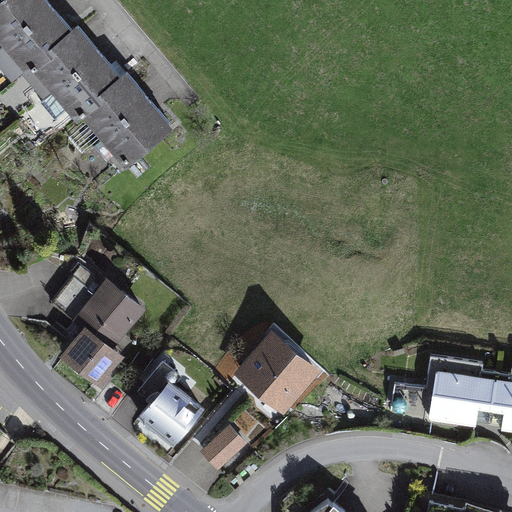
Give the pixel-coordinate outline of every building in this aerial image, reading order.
[(0,0),(0,50),(45,105),(53,98),(81,133),(87,128),(129,178),(184,133),(134,73),(125,80),(81,27),(75,31),(49,0),(0,0)] [(146,314),(82,265),(53,302),(86,328),(58,364),(98,394),(125,359),(117,353),(146,314)] [(281,418),(315,374),(271,340),(237,384),(281,418)] [(426,426),(511,435),(511,368),(434,359),(426,426)] [(206,410),(168,385),(136,433),(174,459),(206,410)] [(219,472),(245,448),(229,432),(203,456),(219,472)] [(427,511),(497,511),(431,499),(427,511)]
